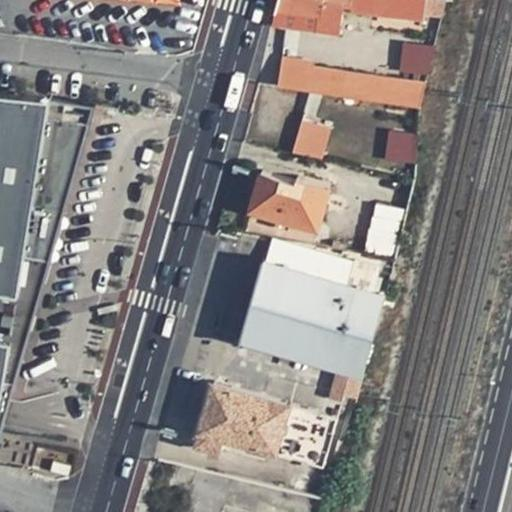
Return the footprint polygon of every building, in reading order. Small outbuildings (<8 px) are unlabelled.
[(277,0),(276,9),(315,15),(313,28),(341,34),(345,2),(351,2),(350,11),(366,13),(367,6),(424,13),(423,0),(277,0)] [(315,15),(276,9),(272,22),(313,28),(315,15)] [(403,41),(399,71),(430,76),(434,45),(403,41)] [(315,54),(281,51),(277,84),(420,101),(426,77),(314,60),(315,54)] [(0,451),(6,453),(57,98),(0,89),(0,451)] [(301,112),(291,149),(322,154),(331,123),(301,112)] [(384,160),(415,162),(417,132),(386,130),(384,160)] [(333,175),(297,161),(296,166),(260,160),(253,196),(251,206),(244,231),(313,243),(318,226),(324,209),(333,175)] [(408,206),(374,199),(365,247),(398,254),(408,206)] [(386,281),(272,250),(241,340),(337,367),(363,371),(386,281)] [(363,371),(337,367),(330,388),(355,394),(363,371)] [(293,401),(213,379),(195,442),(221,450),(225,435),(279,451),(293,401)] [(338,412),(293,401),(279,451),(324,463),(338,412)]
